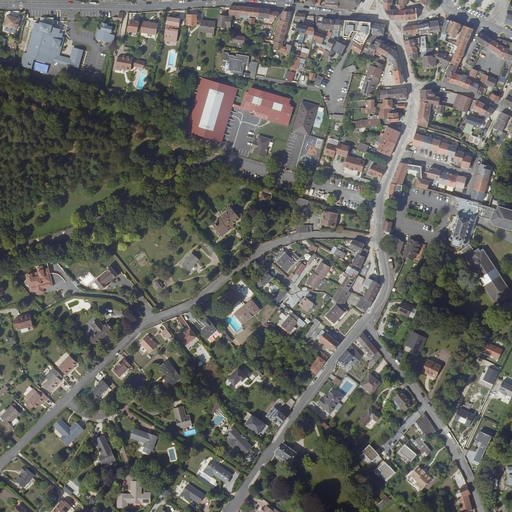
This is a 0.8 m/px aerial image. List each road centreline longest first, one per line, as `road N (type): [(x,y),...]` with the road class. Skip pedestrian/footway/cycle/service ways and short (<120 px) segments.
road 1 (residential): [(0,249),(62,236),(212,158),(379,203)]
road 2 (residential): [(379,241),(309,235),(267,247),(196,301),(143,324),(69,396)]
road 3 (tertiary): [(362,321),(230,511)]
road 4 (residential): [(362,321),(439,427),(481,511)]
road 5 (residential): [(166,5),(361,15)]
road 6 (residential): [(0,5),(166,5)]
